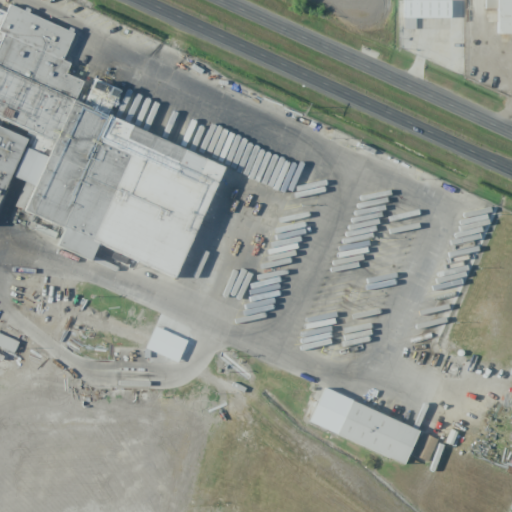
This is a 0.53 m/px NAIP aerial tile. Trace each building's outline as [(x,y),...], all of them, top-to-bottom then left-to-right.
[(403,0),(403,29),(415,29),(415,18),(450,18),(449,0),(403,0)] [(511,0),(484,0),(484,9),(496,9),(496,34),(511,33),(511,0)] [(18,342),(0,334),(0,347),(13,353),(18,342)] [(360,408),(423,436),(410,464),(348,436),(360,408)] [(436,439),(420,433),(412,456),(428,461),(436,439)]
